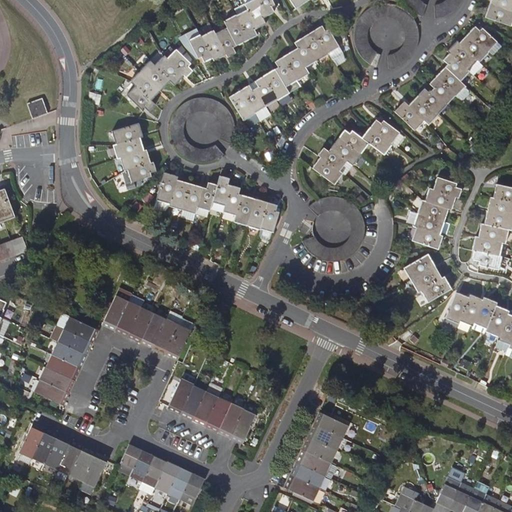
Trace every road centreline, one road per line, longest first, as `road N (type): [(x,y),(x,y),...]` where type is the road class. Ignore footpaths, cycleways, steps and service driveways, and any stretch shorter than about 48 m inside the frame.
road 1 (residential): [(364,0),(289,24),(243,66),(166,108),(160,138),(170,158),(199,169),(230,158)]
road 2 (residential): [(511,418),(329,332)]
road 3 (residential): [(329,332),(259,478),(227,487)]
road 4 (residential): [(375,196),(377,251),(350,280),(307,279),(278,252)]
road 5 (residential): [(511,289),(472,277),(452,260),(476,175)]
road 6 (residential): [(279,182),(306,124),(377,83)]
road 7 (residential): [(74,406),(104,338),(162,365)]
road 8 (residential): [(66,121),(63,52),(25,0)]
road 9 (residential): [(253,296),(135,242)]
road 10 (residential): [(62,149),(73,200),(135,242)]
